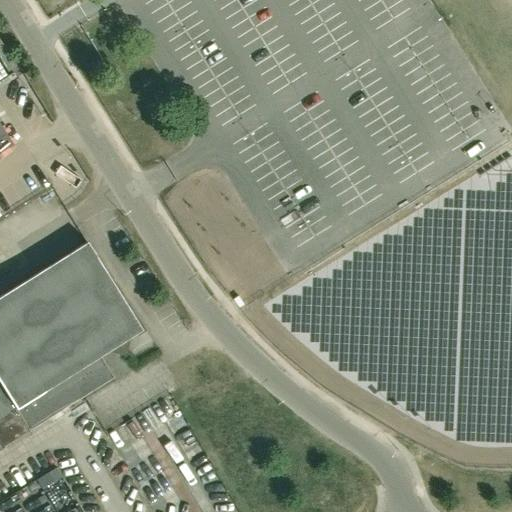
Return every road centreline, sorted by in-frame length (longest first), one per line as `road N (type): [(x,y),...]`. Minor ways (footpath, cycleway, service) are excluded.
road 1 (unclassified): [(403,511),(386,462),(289,393),(183,278),(10,0)]
road 2 (unknown): [(121,511),(72,443),(37,446),(0,468)]
